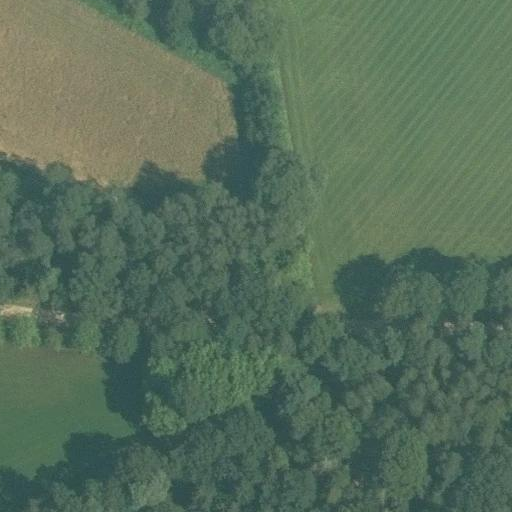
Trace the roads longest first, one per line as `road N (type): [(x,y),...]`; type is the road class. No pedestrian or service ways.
road 1 (track): [(511,328),(71,313),(0,302)]
road 2 (track): [(22,511),(364,326)]
